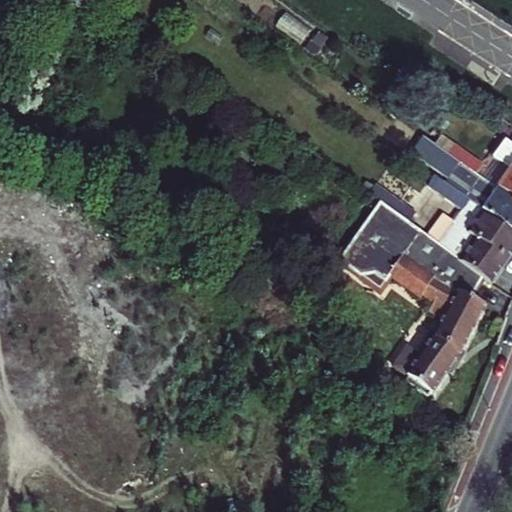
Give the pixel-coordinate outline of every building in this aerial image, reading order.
[(316,60),(293,43),(287,51),(310,68),(316,60)] [(446,156),(453,146),(442,137),(434,147),(446,156)] [(442,184),(496,224),(511,235),(511,209),(511,207),(511,204),(495,191),(475,177),(446,156),(434,147),(421,138),(412,149),(448,176),(442,184)] [(511,145),(505,141),(492,158),(510,171),(495,191),(511,204),(511,207),(511,209),(511,145)] [(482,167),(453,146),(446,156),(475,177),(482,167)] [(482,167),(475,177),(495,191),(510,171),(492,158),(484,169),(482,167)] [(452,226),(504,264),(511,253),(511,239),(494,227),(496,224),(442,184),(434,178),(425,189),(435,197),(436,194),(462,213),(452,226)] [(479,278),(379,205),(338,259),(376,290),(403,256),(441,284),(469,300),(479,278)] [(489,285),(504,264),(452,226),(437,247),(479,278),(489,285)] [(441,284),(403,256),(388,275),(418,297),(420,295),(445,309),(434,335),(418,357),(404,347),(391,366),(405,376),(403,380),(425,397),(428,394),(430,395),(444,378),(457,359),(482,307),(469,300),(441,284)]
